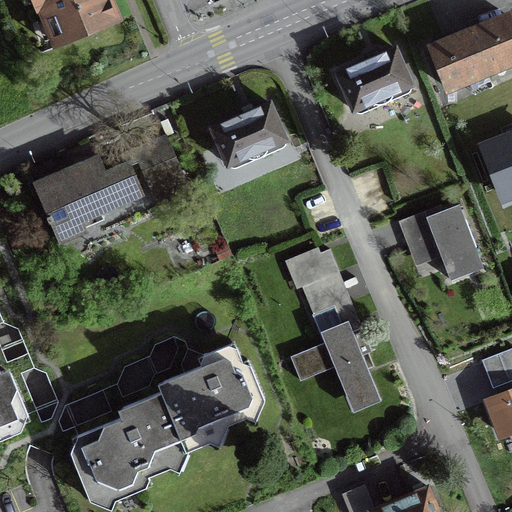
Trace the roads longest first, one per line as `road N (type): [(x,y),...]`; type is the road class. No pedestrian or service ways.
road 1 (residential): [(272,27),(391,318),(482,511)]
road 2 (tertiary): [(0,149),(272,27)]
